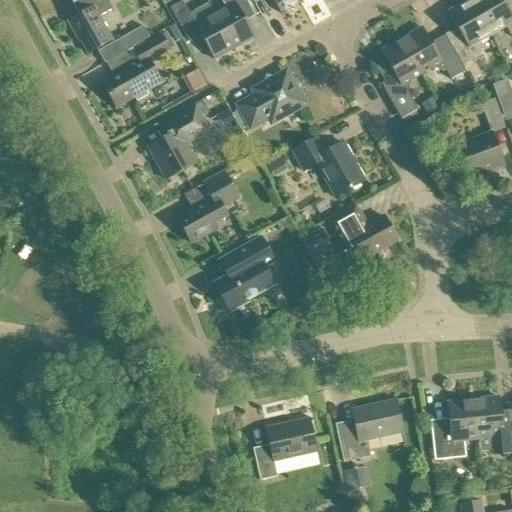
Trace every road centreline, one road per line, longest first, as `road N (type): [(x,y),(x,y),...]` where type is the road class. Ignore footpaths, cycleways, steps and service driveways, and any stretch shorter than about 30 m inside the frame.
road 1 (unclassified): [(214,373),(171,326),(0,1)]
road 2 (residential): [(432,234),(329,27)]
road 3 (residential): [(435,326),(214,373)]
road 4 (unclassified): [(214,511),(202,414),(214,373)]
